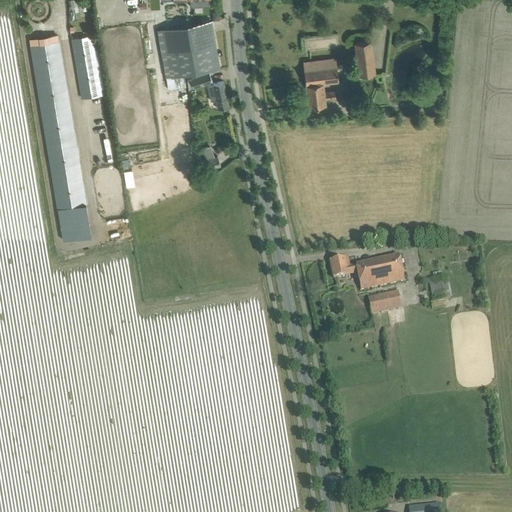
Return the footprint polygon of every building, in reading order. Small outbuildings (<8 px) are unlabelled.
[(164,28),(157,30),(167,85),(168,90),(186,87),(184,74),(210,70),(219,68),(211,20),(201,22),(164,28)] [(86,204),(59,45),(58,35),(49,37),(49,42),(31,45),(58,208),(86,204)] [(101,95),(93,45),(91,35),(72,38),(82,98),(101,95)] [(336,58),(313,61),(303,62),(306,85),(305,85),(308,107),(326,104),(326,100),(336,99),(335,91),(325,92),(324,83),(339,81),(336,58)] [(192,79),(189,80),(190,90),(194,88),(212,82),(209,74),(192,79)] [(213,83),(208,84),(209,89),(211,101),(216,100),(218,109),(219,109),(229,107),(224,81),(214,83),(213,83)] [(214,156),(210,145),(202,148),(208,169),(220,166),(217,155),(214,156)] [(398,256),(365,263),(355,265),(355,266),(349,267),(347,257),(329,261),(333,279),(347,276),(347,275),(357,273),(361,290),(404,281),(398,256)] [(449,298),(445,277),(429,280),(433,302),(449,298)] [(397,291),(369,297),(372,315),(401,309),(397,291)]
